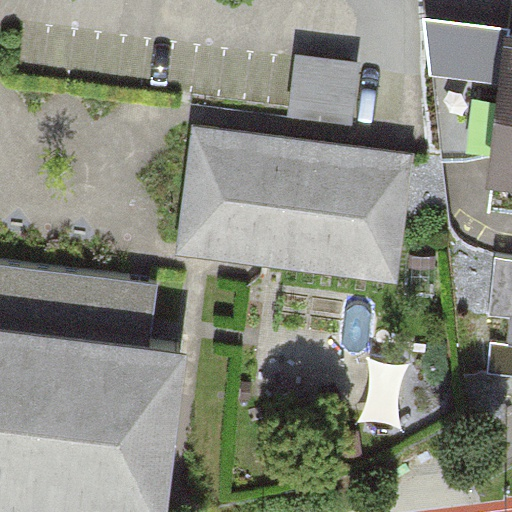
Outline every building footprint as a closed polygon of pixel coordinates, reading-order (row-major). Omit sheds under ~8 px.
[(511,21),(428,11),(434,65),(506,77),(495,151),(511,153),(511,21)] [(354,61),(298,54),(291,112),(347,120),(354,61)] [(412,162),(197,136),(183,248),(399,274),(412,162)] [(492,339),(489,370),(511,372),(511,255),(498,254),(492,311),(511,313),(511,320),(510,341),(492,339)] [(0,499),(106,511),(173,511),(195,333),(153,328),(159,281),(0,261),(0,499)]
